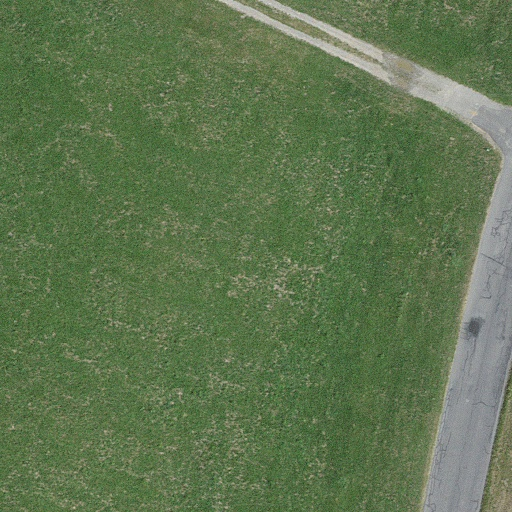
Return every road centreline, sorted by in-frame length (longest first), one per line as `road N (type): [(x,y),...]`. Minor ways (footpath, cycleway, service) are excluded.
road 1 (track): [(511,132),(221,0)]
road 2 (tertiary): [(451,511),(511,240)]
